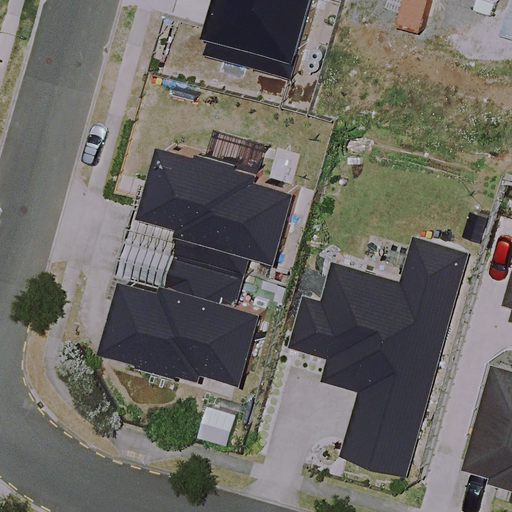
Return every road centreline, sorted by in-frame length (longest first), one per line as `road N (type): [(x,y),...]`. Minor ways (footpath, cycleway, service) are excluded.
road 1 (residential): [(81,0),(0,296)]
road 2 (residential): [(0,435),(35,461),(163,511)]
